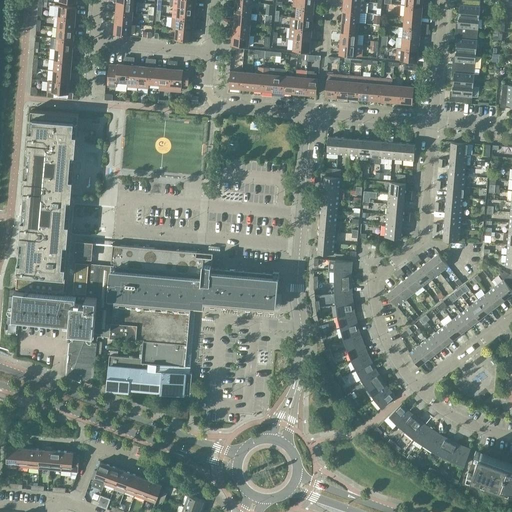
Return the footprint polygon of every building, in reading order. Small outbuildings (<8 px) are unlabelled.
[(293,0),(293,7),(297,7),(314,8),(314,0),(293,0)] [(361,1),(344,0),(344,11),(360,12),(365,13),(366,2),(361,1)] [(460,5),(459,16),(479,18),(480,7),(480,1),(474,0),(458,0),(458,5),(460,5)] [(116,12),(133,14),(137,14),(138,3),(134,3),(117,1),(116,12)] [(228,7),(227,12),(251,14),(252,3),(236,1),(235,8),(228,7)] [(59,17),(75,18),(76,7),(56,5),(55,16),(59,17)] [(406,6),(405,16),(421,18),(422,11),(430,12),(430,8),(406,6)] [(195,8),(179,7),(178,17),(194,19),(195,8)] [(296,18),(313,19),(314,8),(297,7),(296,18)] [(360,12),(344,11),(343,22),(359,23),(360,12)] [(133,14),(116,12),(115,23),(132,24),(133,14)] [(235,17),(234,23),(250,24),(251,14),(227,12),(227,16),(235,17)] [(404,27),(428,29),(428,25),(421,24),(421,18),(405,16),(404,27)] [(456,26),(455,33),(477,35),(478,29),(479,18),(459,16),(458,27),(456,26)] [(59,17),(58,28),(75,29),(75,18),(59,17)] [(194,19),(178,17),(173,17),(172,28),(177,28),(193,29),(194,19)] [(291,17),(290,28),(312,30),(313,19),(296,18),(291,17)] [(359,23),(343,22),(342,33),(358,34),(359,23)] [(132,24),(115,23),(115,34),(131,36),(132,24)] [(226,29),(225,33),(249,35),(250,24),(234,23),(233,29),(226,29)] [(428,29),(404,27),(403,38),(419,39),(420,33),(428,34),(428,29)] [(58,28),(57,38),(74,40),(75,29),(58,28)] [(193,29),(177,28),(176,39),(192,41),(193,29)] [(290,28),(289,39),(294,39),(311,41),(312,30),(290,28)] [(249,35),(225,33),(225,38),(233,38),(232,45),(248,47),(249,35)] [(342,33),(341,43),(357,45),(358,34),(342,33)] [(457,39),(456,50),(476,52),(477,40),(477,35),(455,33),(455,39),(457,39)] [(396,48),(397,48),(426,51),(427,46),(419,46),(419,39),(403,38),(397,37),(396,48)] [(57,38),(56,49),(73,51),(74,40),(57,38)] [(311,41),(294,39),(293,51),(310,52),(311,41)] [(357,45),(341,43),(340,55),(356,56),(357,45)] [(426,51),(397,48),(396,60),(417,61),(418,55),(426,55),(426,51)] [(55,60),(72,61),(73,51),(56,49),(55,60)] [(476,52),(456,50),(455,60),(453,60),(452,67),(474,69),(476,52)] [(127,84),(128,82),(130,58),(125,57),(125,65),(118,64),(118,65),(110,65),(108,87),(116,87),(117,83),(127,84)] [(128,82),(127,84),(127,87),(138,88),(140,66),(134,66),(134,58),(130,58),(128,82)] [(151,59),(147,59),(146,67),(140,66),(138,88),(149,88),(149,83),(151,59)] [(156,60),(151,59),(149,83),(160,84),(161,68),(155,68),(156,60)] [(72,61),(55,60),(54,71),(71,72),(72,61)] [(171,85),(173,61),(168,61),(168,69),(161,68),(160,84),(171,85)] [(177,62),(173,61),(171,85),(182,86),(182,84),(189,85),(190,73),(183,72),(183,70),(177,69),(177,62)] [(252,89),(262,90),(264,67),(259,67),(258,73),(253,73),(252,89)] [(262,90),(273,91),(275,69),(275,68),(264,67),(262,90)] [(474,69),(452,67),(452,73),(454,73),(453,84),(473,85),(474,69)] [(275,69),(273,91),(284,92),(285,76),(286,70),(275,69)] [(71,72),(54,71),(54,81),(70,83),(71,72)] [(229,87),(241,88),(242,72),(231,71),(229,87)] [(297,71),(296,77),(295,93),(305,94),(307,78),(307,72),(297,71)] [(253,73),(242,72),(241,88),(252,89),(253,73)] [(337,97),(338,80),(339,74),(328,73),(326,96),(337,97)] [(339,74),(338,80),(337,97),(348,98),(350,75),(339,74)] [(351,98),(351,99),(352,101),(356,102),(358,100),(359,99),(360,76),(350,75),(348,98),(351,98)] [(284,92),(295,93),(296,77),(285,76),(284,92)] [(359,99),(369,100),(371,77),(360,76),(359,99)] [(369,100),(380,101),(381,84),(382,78),(371,77),(369,100)] [(318,79),(307,78),(305,94),(317,95),(318,79)] [(54,81),(49,81),(48,92),(69,94),(70,83),(54,81)] [(380,101),(391,102),(392,85),(381,84),(380,101)] [(473,85),(453,84),(452,94),(450,94),(449,101),(471,103),(472,97),(473,85)] [(402,103),(403,86),(392,85),(391,102),(402,103)] [(511,105),(511,85),(503,85),(501,107),(508,107),(508,105),(511,105)] [(403,86),(402,103),(413,103),(414,87),(403,86)] [(22,216),(24,216),(22,230),(21,230),(21,231),(22,231),(22,237),(21,237),(16,288),(31,290),(31,292),(64,295),(64,292),(69,241),(67,241),(68,235),(69,235),(69,234),(68,234),(69,220),(70,220),(70,219),(69,219),(70,206),(72,206),(72,200),(79,114),(31,110),(30,122),(31,122),(30,125),(29,137),(29,140),(24,197),(24,200),(24,202),(25,202),(24,215),(23,215),(22,216)] [(327,153),(338,154),(340,138),(329,137),(327,153)] [(351,139),(340,138),(338,154),(349,155),(351,139)] [(361,140),(351,139),(349,155),(360,156),(361,140)] [(372,141),(361,140),(360,156),(371,157),(372,141)] [(383,142),(372,141),(371,157),(381,158),(383,142)] [(381,158),(392,159),(394,142),(383,142),(381,158)] [(392,159),(403,159),(404,143),(394,142),(392,159)] [(451,153),(467,154),(468,143),(452,142),(451,153)] [(404,143),(403,159),(414,160),(415,144),(404,143)] [(450,164),(466,165),(467,154),(451,153),(450,164)] [(449,175),(465,176),(466,165),(450,164),(449,175)] [(449,175),(448,186),(464,187),(465,176),(449,175)] [(324,177),(324,188),(339,189),(340,178),(324,177)] [(405,195),(406,183),(390,182),(389,193),(405,195)] [(447,196),(463,198),(464,187),(448,186),(447,196)] [(323,198),(339,200),(339,189),(324,188),(323,198)] [(405,195),(389,193),(388,204),(404,205),(405,195)] [(463,198),(447,196),(446,207),(462,209),(463,198)] [(339,200),(323,198),(322,209),(338,211),(339,200)] [(404,205),(388,204),(387,215),(403,216),(404,205)] [(446,207),(445,218),(461,219),(462,209),(446,207)] [(322,209),(321,220),(337,221),(338,211),(322,209)] [(403,216),(387,215),(386,226),(402,227),(403,216)] [(461,219),(445,218),(444,229),(460,230),(461,219)] [(337,221),(321,220),(320,231),(336,232),(337,221)] [(402,227),(386,226),(385,237),(401,238),(402,227)] [(459,241),(460,230),(444,229),(443,240),(459,241)] [(336,232),(320,231),(319,241),(335,243),(336,232)] [(335,243),(319,241),(318,253),(334,254),(335,243)] [(76,258),(90,259),(91,244),(93,244),(93,243),(77,242),(76,258)] [(102,336),(144,340),(188,344),(192,299),(197,299),(276,306),(279,273),(273,272),(273,274),(211,268),(211,266),(212,266),(213,253),(204,252),(113,245),(111,263),(114,265),(111,265),(111,266),(100,265),(94,333),(102,334),(102,336)] [(439,253),(430,260),(440,273),(449,266),(439,253)] [(336,260),(334,272),(352,272),(352,262),(336,260)] [(430,260),(422,267),(431,279),(440,273),(430,260)] [(76,263),(73,293),(86,294),(89,264),(76,263)] [(94,333),(100,265),(89,264),(86,294),(87,294),(87,297),(86,296),(86,298),(87,298),(87,304),(76,303),(77,296),(64,295),(31,292),(15,290),(13,319),(61,324),(70,325),(69,337),(70,337),(93,339),(94,339),(94,333)] [(413,273),(423,286),(431,279),(422,267),(413,273)] [(334,272),(335,283),(352,283),(352,272),(334,272)] [(404,280),(414,292),(423,286),(413,273),(404,280)] [(404,280),(396,286),(406,299),(414,292),(404,280)] [(495,287),(505,299),(511,293),(511,290),(507,283),(504,280),(495,287)] [(335,283),(335,294),(352,293),(352,283),(335,283)] [(406,299),(396,286),(387,293),(397,306),(406,299)] [(487,293),(496,306),(505,299),(495,287),(487,293)] [(335,294),(337,306),(353,303),(352,293),(335,294)] [(496,306),(487,293),(478,300),(488,312),(496,306)] [(488,312),(478,300),(470,306),(479,319),(488,312)] [(337,306),(338,317),(355,313),(353,303),(337,306)] [(470,306),(461,313),(471,326),(479,319),(470,306)] [(339,320),(341,328),(357,323),(355,313),(338,317),(339,320)] [(461,313),(453,320),(462,332),(471,326),(461,313)] [(453,320),(444,326),(454,339),(462,332),(453,320)] [(341,328),(344,339),(360,333),(357,323),(341,328)] [(444,326),(435,333),(445,345),(454,339),(444,326)] [(344,339),(348,349),(364,343),(360,333),(344,339)] [(435,333),(427,339),(437,352),(445,345),(435,333)] [(427,339),(418,346),(428,359),(437,352),(427,339)] [(97,343),(74,340),(71,364),(75,365),(75,367),(74,370),(75,373),(76,375),(79,377),(82,378),(81,379),(93,384),(97,343)] [(186,368),(188,344),(144,340),(142,358),(118,356),(118,351),(111,350),(110,355),(107,389),(190,396),(192,373),(185,373),(186,368)] [(348,349),(352,360),(368,353),(364,343),(348,349)] [(428,359),(418,346),(409,353),(419,365),(428,359)] [(352,360),(357,370),(372,362),(368,353),(352,360)] [(357,370),(362,380),(377,371),(372,362),(357,370)] [(362,380),(369,389),(383,380),(377,371),(362,380)] [(369,389),(375,399),(389,388),(383,380),(369,389)] [(389,388),(375,399),(383,407),(396,396),(389,388)] [(390,415),(398,424),(409,411),(402,404),(390,415)] [(398,424),(406,431),(417,418),(409,411),(398,424)] [(406,431),(415,438),(425,425),(417,418),(406,431)] [(415,438),(424,444),(434,430),(425,425),(415,438)] [(424,444),(434,451),(442,436),(434,430),(424,444)] [(434,451),(444,456),(451,441),(442,436),(434,451)] [(444,456),(454,461),(461,445),(451,441),(444,456)] [(461,445),(454,461),(465,465),(471,449),(461,445)] [(7,466),(18,467),(20,448),(8,447),(7,466)] [(39,468),(50,469),(52,450),(52,448),(51,447),(47,447),(45,448),(45,450),(41,449),(39,468)] [(18,467),(29,467),(30,449),(20,448),(18,467)] [(29,467),(39,468),(41,449),(30,449),(29,467)] [(50,469),(61,470),(63,451),(52,450),(50,469)] [(63,451),(61,470),(78,472),(80,456),(74,455),(74,452),(63,451)] [(510,493),(510,489),(511,489),(511,467),(480,456),(481,453),(476,451),(467,476),(490,486),(510,493)] [(94,480),(105,484),(111,466),(101,462),(94,480)] [(105,484),(115,488),(121,470),(111,466),(105,484)] [(115,488),(125,491),(131,474),(121,470),(115,488)] [(125,491),(135,495),(142,477),(131,474),(125,491)] [(135,495),(145,499),(152,481),(142,477),(135,495)] [(152,481),(145,499),(156,503),(162,485),(152,481)] [(189,495),(185,506),(200,511),(202,508),(204,508),(206,501),(189,495)]
